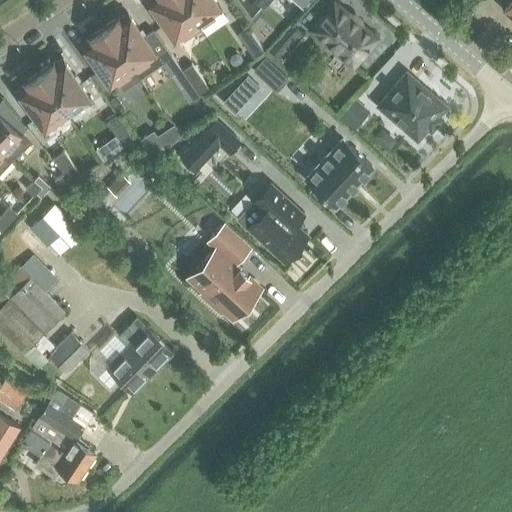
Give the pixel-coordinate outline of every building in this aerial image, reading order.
[(181,0),(147,0),(175,40),(198,24),(181,0)] [(181,0),(198,24),(221,9),(215,0),(181,0)] [(352,14),(351,15),(334,1),(310,28),(353,64),(376,37),(359,22),(360,21),(352,14)] [(171,54),(153,29),(144,36),(127,12),(121,16),(120,15),(103,26),(138,77),(171,54)] [(123,88),(138,77),(103,26),(86,38),(87,40),(81,44),(110,86),(118,81),(123,88)] [(263,50),(246,26),(236,32),(253,57),(263,50)] [(293,26),(272,50),(283,59),(304,35),(293,26)] [(265,56),(254,68),(276,89),(287,77),(265,56)] [(55,60),(38,72),(68,115),(91,99),(62,58),(56,62),(55,60)] [(191,63),(182,70),(199,94),(209,87),(191,63)] [(417,138),(428,126),(431,129),(440,117),(437,115),(446,105),(406,71),(378,104),(417,138)] [(46,131),(68,115),(38,72),(21,84),(22,85),(16,89),(46,131)] [(348,123),(363,106),(355,99),(340,116),(348,123)] [(0,147),(11,158),(29,140),(0,113),(0,147)] [(106,121),(123,145),(133,138),(116,114),(106,121)] [(216,117),(181,155),(197,170),(221,144),(225,148),(236,136),(216,117)] [(160,134),(149,147),(155,153),(170,143),(160,134)] [(306,177),(335,204),(372,165),(342,138),(306,177)] [(0,147),(0,170),(11,158),(0,147)] [(54,156),(64,172),(70,181),(80,175),(63,150),(54,156)] [(70,181),(64,172),(54,179),(60,188),(70,181)] [(33,194),(41,186),(33,178),(25,187),(33,194)] [(262,210),(247,226),(284,260),(307,234),(295,222),(294,217),(292,216),(298,208),(303,213),(304,212),(271,181),(253,202),(262,210)] [(56,201),(32,225),(49,242),(62,229),(76,243),(87,232),(56,201)] [(8,221),(16,212),(9,205),(0,213),(8,221)] [(0,229),(8,221),(0,213),(0,229)] [(236,294),(245,302),(259,286),(233,262),(248,246),(224,223),(209,239),(216,245),(202,261),(205,264),(192,278),(204,290),(202,292),(221,310),(236,294)] [(0,285),(0,328),(37,365),(48,354),(66,371),(88,349),(71,331),(56,346),(42,333),(66,310),(21,265),(0,285)] [(130,345),(108,367),(131,389),(170,349),(148,327),(136,316),(119,334),(130,345)] [(26,394),(6,380),(0,388),(0,398),(15,409),(26,394)] [(41,454),(36,463),(51,473),(56,465),(77,479),(95,451),(74,438),(83,424),(70,416),(78,403),(67,396),(61,404),(51,397),(22,442),(41,454)] [(0,446),(9,432),(14,435),(19,426),(0,413),(0,446)]
